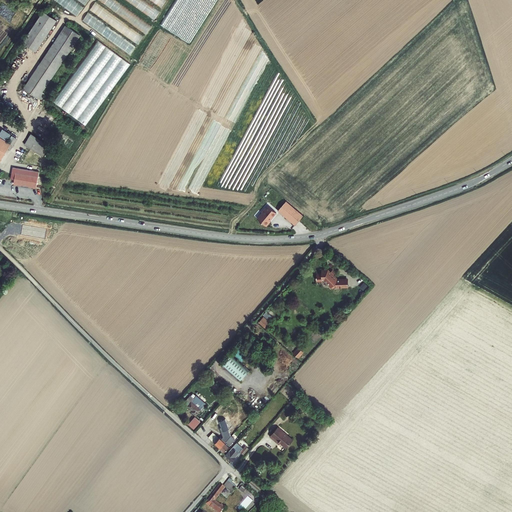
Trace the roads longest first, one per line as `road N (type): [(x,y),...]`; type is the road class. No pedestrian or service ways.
road 1 (tertiary): [(0,204),(244,238),(311,236),(462,187),(511,160)]
road 2 (unclassified): [(0,248),(227,465)]
